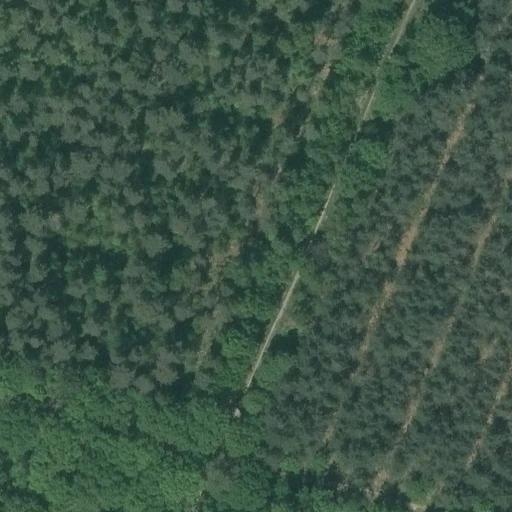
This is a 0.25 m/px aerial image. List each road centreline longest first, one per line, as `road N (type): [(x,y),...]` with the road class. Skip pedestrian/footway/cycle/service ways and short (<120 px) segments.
road 1 (track): [(216,457),(0,401)]
road 2 (track): [(427,511),(216,457)]
